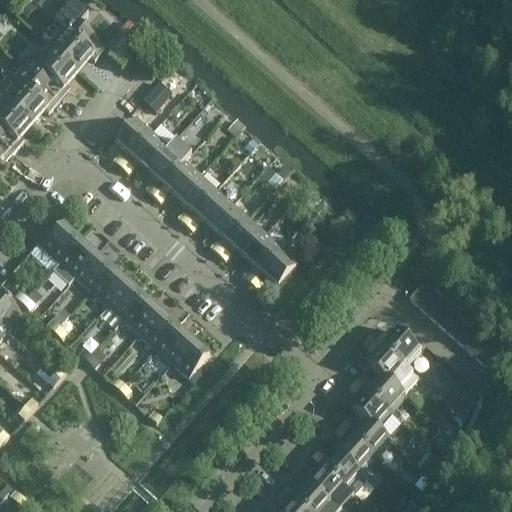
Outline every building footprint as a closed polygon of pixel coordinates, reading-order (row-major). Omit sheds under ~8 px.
[(61,35),(49,49),(76,73),(88,59),(94,65),(106,52),(68,18),(57,31),(61,35)] [(32,59),(21,71),(59,104),(70,92),(64,87),(76,73),(49,49),(37,63),(32,59)] [(59,104),(21,71),(11,83),(15,87),(3,101),(30,125),(42,111),(48,117),(59,104)] [(155,114),(170,97),(159,87),(144,104),(155,114)] [(0,145),(13,157),(24,144),(18,139),(30,125),(3,101),(0,104),(0,145)] [(115,144),(132,159),(152,136),(135,121),(115,144)] [(152,136),(132,159),(148,174),(168,151),(152,136)] [(13,157),(0,145),(0,166),(2,169),(13,157)] [(168,151),(148,174),(164,188),(184,165),(168,151)] [(119,173),(124,167),(117,161),(111,167),(119,173)] [(184,165),(164,188),(180,202),(201,180),(184,165)] [(126,180),(132,174),(124,167),(119,173),(126,180)] [(201,180),(180,202),(196,217),(217,194),(201,180)] [(151,202),(156,196),(149,190),(144,196),(151,202)] [(217,194),(196,217),(212,231),(233,208),(217,194)] [(159,209),(164,203),(156,196),(151,202),(159,209)] [(233,208),(212,231),(229,246),(249,223),(233,208)] [(183,231),(189,225),(181,218),(176,224),(183,231)] [(249,223),(229,246),(245,260),(265,237),(249,223)] [(191,238),(196,232),(189,225),(183,231),(191,238)] [(63,229),(42,252),(59,267),(79,244),(63,229)] [(265,237),(245,260),(261,275),(281,252),(265,237)] [(96,259),(79,244),(59,267),(75,282),(96,259)] [(216,260),(221,254),(214,248),(208,253),(216,260)] [(281,252),(261,275),(278,290),(298,267),(281,252)] [(223,267),(229,261),(221,254),(216,260),(223,267)] [(112,273),(96,259),(75,282),(91,296),(112,273)] [(128,287),(112,273),(91,296),(107,310),(128,287)] [(248,289),(254,283),(246,276),(241,282),(248,289)] [(255,296),(261,290),(254,283),(248,289),(255,296)] [(425,284),(409,302),(418,310),(434,292),(425,284)] [(144,302),(128,287),(107,310),(123,325),(144,302)] [(434,292),(418,310),(427,319),(443,301),(434,292)] [(22,309),(27,303),(20,296),(15,302),(22,309)] [(0,299),(0,328),(8,335),(22,319),(0,299)] [(443,301),(427,319),(436,327),(452,309),(443,301)] [(160,316),(144,302),(123,325),(139,339),(160,316)] [(22,309),(29,315),(35,309),(27,303),(22,309)] [(452,309),(436,327),(446,335),(462,317),(452,309)] [(176,331),(160,316),(139,339),(156,354),(176,331)] [(462,317),(446,335),(455,343),(471,325),(462,317)] [(54,337),(59,331),(52,325),(47,331),(54,337)] [(471,325),(455,343),(464,352),(480,334),(471,325)] [(54,337),(62,344),(67,338),(59,331),(54,337)] [(192,345),(176,331),(156,354),(172,368),(192,345)] [(375,345),(382,338),(376,332),(369,340),(375,345)] [(397,334),(381,351),(406,372),(421,355),(397,334)] [(489,342),(480,334),(464,352),(473,360),(489,342)] [(375,345),(369,340),(363,347),(369,353),(375,345)] [(489,342),(473,360),(483,368),(499,350),(489,342)] [(209,360),(192,345),(172,368),(188,383),(209,360)] [(499,350),(483,368),(492,377),(508,359),(499,350)] [(406,372),(381,351),(366,368),(381,380),(382,379),(392,387),(406,372)] [(86,366),(92,360),(84,354),(79,360),(86,366)] [(86,366),(94,373),(99,367),(92,360),(86,366)] [(59,385),(67,376),(61,371),(53,380),(59,385)] [(361,390),(368,383),(362,377),(355,385),(361,390)] [(406,400),(392,387),(382,379),(381,380),(367,396),(391,417),(406,400)] [(59,385),(53,380),(47,386),(53,391),(59,385)] [(119,395),(124,389),(116,382),(111,388),(119,395)] [(361,390),(355,385),(348,392),(354,398),(361,390)] [(464,385),(450,401),(447,398),(439,408),(461,427),(463,423),(476,395),(464,385)] [(119,395),(125,401),(131,395),(124,389),(119,395)] [(391,417),(367,396),(352,413),(366,425),(377,433),(391,417)] [(31,416),(38,408),(32,403),(25,411),(31,416)] [(31,416),(25,411),(19,418),(24,423),(31,416)] [(156,429),(161,422),(154,416),(149,422),(156,429)] [(346,436),(353,428),(347,423),(340,430),(346,436)] [(391,446),(377,433),(366,425),(352,441),(376,463),(391,446)] [(447,427),(442,433),(452,442),(457,436),(447,427)] [(346,436),(340,430),(333,438),(339,443),(346,436)] [(0,446),(2,448),(9,441),(3,435),(0,438),(0,446)] [(454,445),(445,437),(435,447),(444,456),(454,445)] [(376,463),(352,441),(338,457),(362,479),(376,463)] [(317,468),(324,460),(318,455),(311,463),(317,468)] [(362,479),(338,457),(323,473),(347,495),(362,479)] [(424,474),(432,481),(442,469),(434,462),(424,474)] [(317,468),(311,463),(305,470),(311,475),(317,468)] [(347,495),(323,473),(309,489),(333,511),(347,495)] [(282,495),(288,500),(295,493),(289,487),(282,495)] [(332,511),(333,511),(309,489),(295,506),(301,511),(332,511)] [(18,508),(23,502),(15,495),(10,501),(18,508)] [(282,508),(287,501),(288,500),(282,495),(276,502),(282,508)] [(21,511),(27,511),(30,509),(23,502),(18,508),(21,511)]
